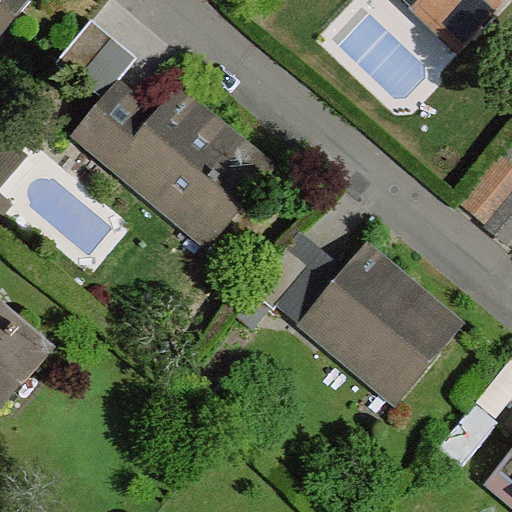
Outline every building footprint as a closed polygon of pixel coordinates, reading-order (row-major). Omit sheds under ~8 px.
[(33,0),(0,0),(0,12),(15,24),(33,0)] [(407,0),(416,8),(424,0),(437,0),(473,33),(504,0),(407,0)] [(117,42),(93,23),(57,67),(80,86),(117,42)] [(242,212),(274,173),(178,93),(147,130),(116,168),(189,228),(218,192),(242,212)] [(116,168),(147,130),(108,98),(77,135),(116,168)] [(511,139),(496,158),(507,166),(511,159),(511,139)] [(508,245),(511,240),(511,169),(507,166),(496,158),(459,203),(508,245)] [(0,200),(0,223),(12,211),(0,200)] [(312,268),(288,249),(252,293),(276,313),(312,268)] [(462,331),(366,250),(304,324),(376,386),(407,350),(429,369),(462,331)] [(48,355),(0,313),(0,410),(1,411),(48,355)] [(500,425),(477,406),(440,450),(464,469),(500,425)] [(511,457),(493,481),(511,496),(511,457)]
